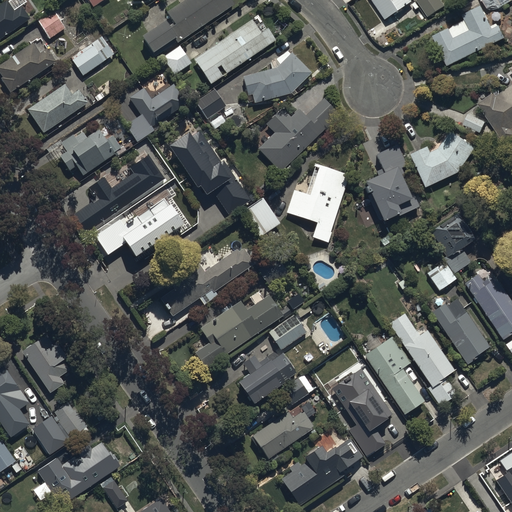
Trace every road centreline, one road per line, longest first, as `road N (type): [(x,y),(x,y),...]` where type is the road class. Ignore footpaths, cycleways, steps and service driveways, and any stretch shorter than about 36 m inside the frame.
road 1 (residential): [(49,254),(226,511)]
road 2 (residential): [(358,511),(511,406)]
road 3 (residential): [(297,0),(382,100)]
